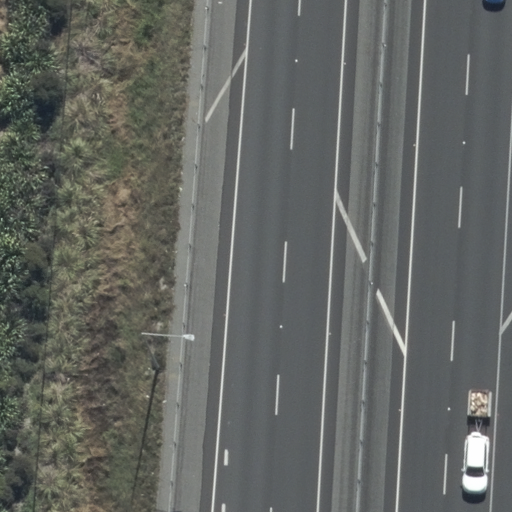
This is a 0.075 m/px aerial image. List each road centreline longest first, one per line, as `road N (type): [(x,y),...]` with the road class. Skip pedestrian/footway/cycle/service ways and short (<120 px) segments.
road 1 (motorway): [(471,0),(442,511)]
road 2 (motorway): [(270,511),(298,0)]
